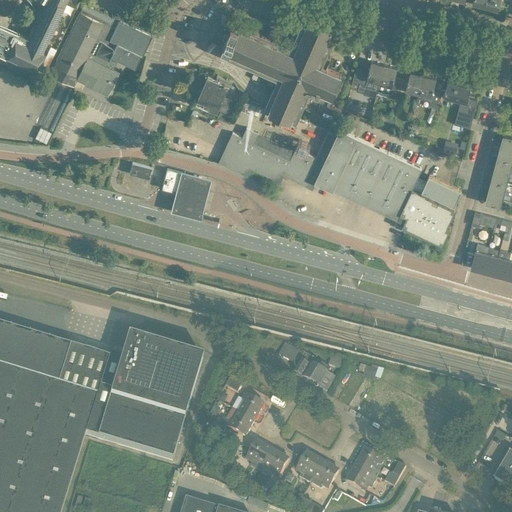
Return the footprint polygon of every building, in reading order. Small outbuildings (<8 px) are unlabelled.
[(0,0),(0,53),(6,56),(6,55),(35,69),(43,51),(41,50),(65,1),(76,6),(78,0),(0,0)] [(499,0),(486,0),(485,7),(497,10),(499,0)] [(117,59),(134,67),(140,54),(142,55),(151,34),(119,19),(117,22),(111,20),(113,17),(83,3),(49,74),(73,86),(76,81),(84,85),(107,96),(119,72),(113,69),(117,59)] [(309,19),(305,16),(304,16),(299,28),(297,27),(295,33),(296,34),(294,40),(292,39),(289,45),(272,37),(277,25),(278,25),(282,24),(285,16),(284,12),(276,9),(272,10),(269,18),(270,22),(271,23),(266,35),(235,21),(232,27),(231,26),(228,33),(227,32),(223,40),(225,41),(222,48),(223,48),(221,54),(275,77),(273,83),(274,84),(271,90),(270,90),(268,95),(269,96),(264,108),(269,110),(269,111),(290,120),(290,119),(296,122),(303,106),(336,121),(340,110),(326,104),(330,95),(332,96),(341,74),(326,68),(331,58),(325,56),(336,31),(331,28),(310,18),(309,19)] [(354,74),(350,87),(364,91),(365,87),(377,90),(379,83),(380,83),(385,65),(371,61),(369,69),(362,68),(359,75),(354,74)] [(397,68),(385,65),(380,83),(379,83),(377,90),(389,94),(389,97),(395,98),(397,93),(398,93),(402,78),(395,76),(397,68)] [(418,93),(423,75),(410,71),(408,80),(402,78),(398,93),(405,95),(406,89),(413,91),(413,89),(419,91),(418,93)] [(217,76),(215,79),(208,76),(200,91),(199,90),(196,98),(197,98),(196,99),(209,105),(208,108),(216,112),(218,108),(227,112),(233,100),(224,96),(229,86),(230,87),(233,82),(226,78),(226,79),(217,75),(216,76),(217,76)] [(418,93),(417,98),(418,96),(424,98),(424,100),(430,101),(429,106),(432,107),(436,108),(441,88),(436,87),(435,88),(434,88),(436,78),(423,75),(418,93)] [(449,80),(445,92),(444,97),(460,101),(454,123),(470,128),(478,100),(472,98),(471,101),(468,100),(471,88),(465,86),(465,84),(449,80)] [(84,85),(76,81),(73,86),(81,90),(84,85)] [(57,94),(42,123),(52,128),(67,99),(57,94)] [(249,104),(244,101),(240,110),(245,113),(249,104)] [(219,113),(216,118),(229,123),(231,118),(219,113)] [(39,126),(35,138),(47,142),(51,130),(39,126)] [(421,167),(403,159),(339,129),(337,134),(328,130),(316,157),(295,147),(289,159),(254,143),(258,134),(246,128),(241,137),(232,132),(225,146),(218,162),(247,175),(247,174),(250,167),(280,181),(283,174),(313,188),(316,181),(397,219),(398,219),(399,217),(405,219),(402,226),(403,226),(417,232),(435,241),(443,245),(451,227),(448,225),(456,208),(453,206),(461,189),(457,187),(454,186),(429,174),(421,192),(411,187),(421,167)] [(511,135),(502,133),(485,201),(501,205),(511,163),(511,135)] [(148,178),(151,168),(151,167),(132,162),(129,173),(148,178)] [(167,168),(162,187),(175,191),(179,192),(184,172),(180,171),(167,168)] [(201,219),(212,179),(181,170),(171,210),(201,219)] [(494,227),(497,217),(482,213),(480,223),(494,227)] [(482,270),(488,246),(477,243),(471,267),(482,270)] [(504,276),(509,258),(510,252),(500,249),(498,255),(493,273),(504,276)] [(487,252),(482,270),(493,273),(498,255),(487,252)] [(0,511),(60,511),(85,435),(100,388),(100,387),(61,376),(70,347),(0,325),(0,511)] [(181,430),(184,421),(203,360),(128,337),(115,380),(112,389),(112,391),(100,388),(85,435),(97,439),(172,461),(181,430)] [(313,359),(285,344),(278,356),(293,364),(295,361),(299,363),(299,365),(294,373),(302,378),(313,359)] [(329,366),(340,370),(344,361),(332,357),(329,366)] [(315,386),(326,367),(322,364),(319,369),(315,367),(318,362),(313,359),(302,378),(315,386)] [(366,366),(364,374),(375,377),(378,369),(366,366)] [(327,393),(332,384),(335,378),(328,374),(331,369),(326,367),(315,386),(320,389),(327,393)] [(231,378),(226,386),(226,387),(238,394),(243,384),(231,378)] [(228,397),(221,393),(216,402),(223,406),(228,397)] [(246,395),(243,401),(238,398),(232,409),(255,422),(264,406),(246,395)] [(220,410),(214,407),(210,415),(216,418),(220,410)] [(245,438),(255,422),(232,409),(226,420),(230,422),(227,428),(237,433),(245,438)] [(225,430),(212,423),(208,431),(221,438),(225,430)] [(257,442),(252,451),(246,461),(252,464),(250,467),(260,473),(273,451),(257,442)] [(365,450),(356,466),(377,478),(382,468),(380,467),(384,461),(365,450)] [(289,461),(273,451),(260,473),(271,479),(273,476),(279,479),(284,469),(289,461)] [(307,454),(302,462),(296,472),(299,474),(298,477),(299,478),(310,485),(323,463),(307,454)] [(511,455),(511,454),(510,454),(494,481),(510,490),(511,491),(511,455)] [(238,465),(231,462),(225,473),(231,477),(230,479),(235,482),(238,477),(233,474),(238,465)] [(339,472),(323,463),(310,485),(321,491),(323,487),(329,490),(334,481),(339,472)] [(394,488),(401,476),(406,468),(399,464),(392,476),(389,475),(385,483),(394,488)] [(377,478),(356,466),(347,483),(365,493),(368,488),(371,489),(377,479),(376,479),(377,478)] [(277,493),(270,489),(263,500),(271,504),(277,493)] [(285,489),(282,495),(288,499),(291,493),(285,489)] [(223,511),(184,500),(180,511),(223,511)] [(323,511),(302,500),(297,508),(304,511),(323,511)]
